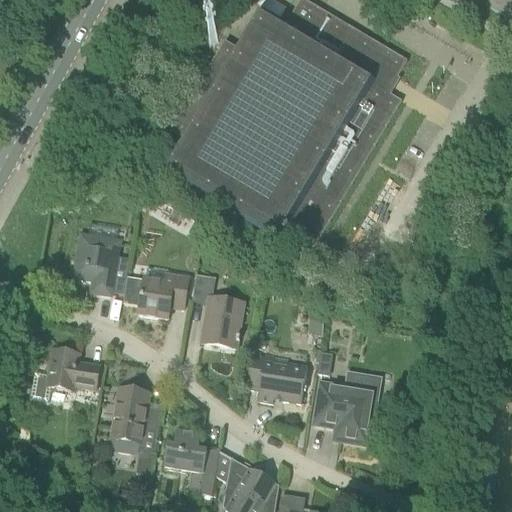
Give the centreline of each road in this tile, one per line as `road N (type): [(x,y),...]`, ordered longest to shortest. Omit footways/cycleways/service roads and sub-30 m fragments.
road 1 (residential): [(423,511),(277,455),(136,352),(0,298)]
road 2 (secondary): [(0,167),(92,0)]
